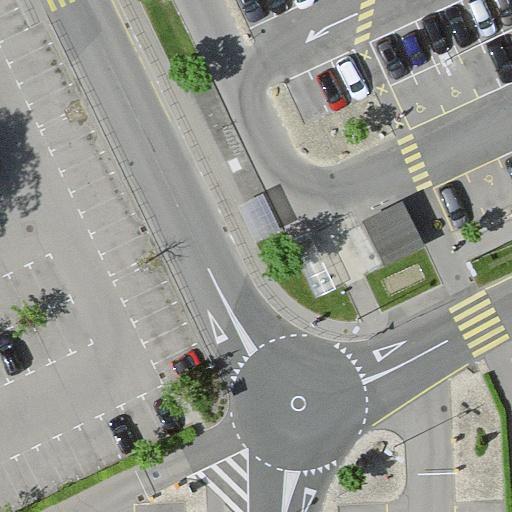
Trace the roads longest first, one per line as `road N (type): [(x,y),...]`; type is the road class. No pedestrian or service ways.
road 1 (residential): [(78,0),(220,291),(270,372)]
road 2 (unclassified): [(511,310),(338,395)]
road 3 (unclassified): [(270,372),(259,409),(289,438),(326,428),(338,395)]
